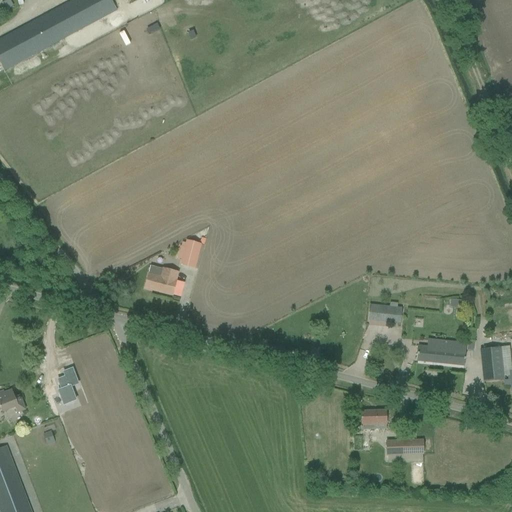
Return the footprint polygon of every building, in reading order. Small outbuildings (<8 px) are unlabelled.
[(76,0),(0,40),(0,61),(5,70),(117,11),(111,0),(76,0)] [(7,0),(1,4),(2,6),(5,11),(6,10),(13,6),(9,0),(7,0)] [(180,265),(195,269),(201,244),(187,241),(180,265)] [(171,296),(172,296),(178,273),(162,269),(150,266),(145,289),(171,296)] [(111,279),(108,287),(116,289),(119,282),(111,279)] [(450,300),(449,308),(456,309),(455,316),(463,317),(464,301),(450,300)] [(368,321),(400,324),(401,308),(370,305),(368,321)] [(417,362),(464,367),(465,357),(466,344),(434,341),(433,348),(419,347),(418,352),(417,362)] [(480,351),(484,382),(504,380),(500,349),(480,351)] [(312,350),(310,358),(317,359),(318,352),(312,350)] [(58,380),(62,390),(59,391),(64,405),(76,401),(70,387),(78,384),(73,369),(64,372),(66,377),(58,380)] [(0,410),(2,410),(3,413),(15,408),(17,413),(25,410),(20,396),(15,398),(12,390),(4,393),(4,391),(0,392),(0,410)] [(386,411),(361,412),(362,431),(378,430),(378,425),(386,425),(386,411)] [(386,442),(387,456),(423,455),(423,441),(386,442)] [(30,511),(10,458),(6,446),(0,448),(0,511),(30,511)]
